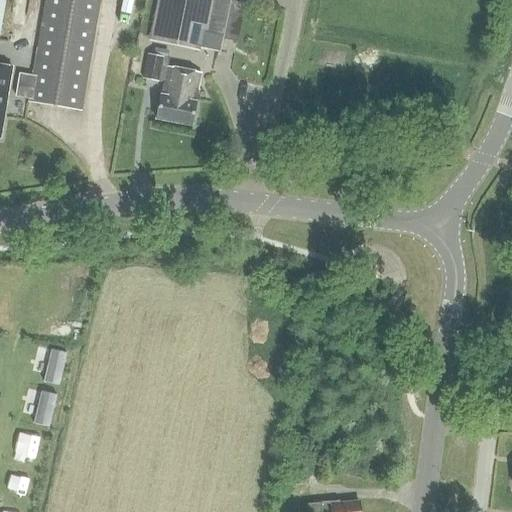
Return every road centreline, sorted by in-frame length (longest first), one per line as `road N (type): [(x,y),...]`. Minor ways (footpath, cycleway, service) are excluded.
road 1 (tertiary): [(267,205),(160,200),(0,222)]
road 2 (tertiary): [(432,420),(450,304),(444,224)]
road 3 (tertiary): [(267,205),(444,224)]
road 4 (tertiary): [(444,224),(511,90)]
